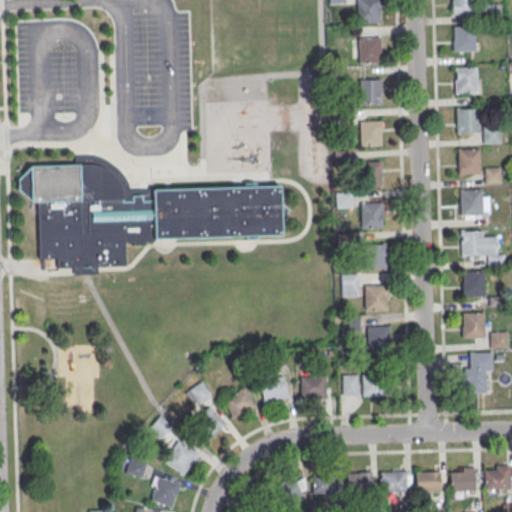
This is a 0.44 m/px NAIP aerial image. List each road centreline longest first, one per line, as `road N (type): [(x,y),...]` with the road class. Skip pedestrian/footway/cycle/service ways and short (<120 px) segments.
road 1 (residential): [(414,0),(425,433)]
road 2 (residential): [(511,430),(272,442),(236,465),(208,511)]
